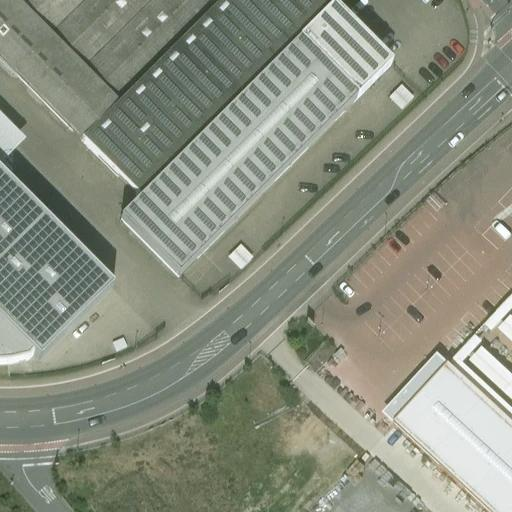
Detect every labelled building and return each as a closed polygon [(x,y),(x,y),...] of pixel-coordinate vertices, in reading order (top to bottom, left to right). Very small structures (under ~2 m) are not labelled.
[(0,0),(0,61),(137,198),(297,41),(332,6),(326,0),(0,0)] [(390,64),(332,6),(297,41),(354,99),(390,64)] [(177,276),(354,99),(297,41),(137,198),(116,219),(177,276)] [(0,128),(0,179),(24,154),(0,128)] [(0,181),(0,331),(35,367),(111,292),(0,181)] [(394,427),(486,511),(511,511),(511,425),(449,367),(394,427)]
